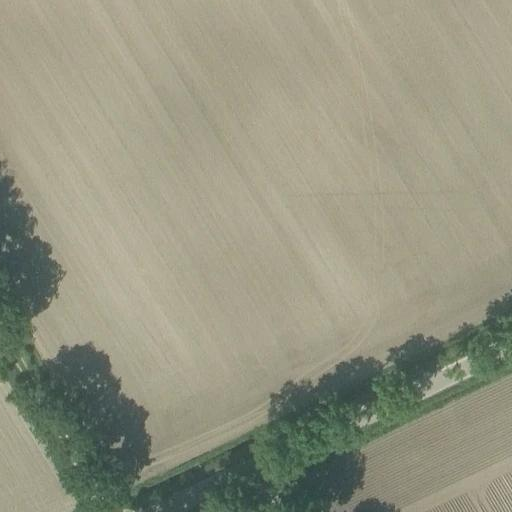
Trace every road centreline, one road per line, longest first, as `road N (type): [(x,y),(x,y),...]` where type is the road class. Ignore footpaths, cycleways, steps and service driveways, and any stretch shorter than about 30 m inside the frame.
road 1 (unclassified): [(260,462),(511,345)]
road 2 (track): [(0,333),(105,511)]
